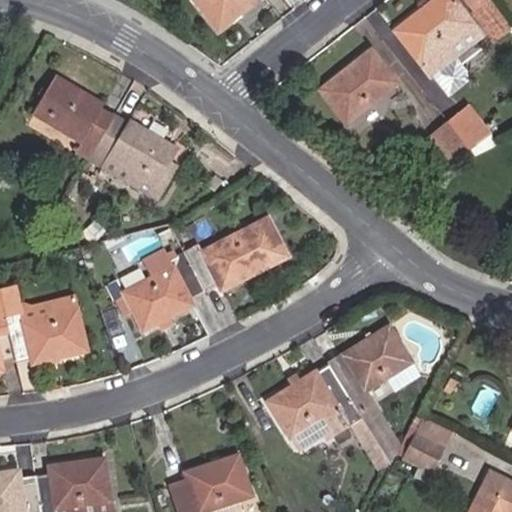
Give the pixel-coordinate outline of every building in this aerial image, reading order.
[(254,0),(194,0),(217,30),(254,0)] [(429,0),(392,29),(419,64),(442,46),(471,23),(452,0),(429,0)] [(430,78),(453,60),(442,46),(419,64),(430,78)] [(395,83),(369,52),(320,90),(346,122),(395,83)] [(80,142),(74,154),(87,161),(93,149),(113,117),(100,109),(102,105),(54,78),(33,114),(80,142)] [(488,134),(467,107),(448,122),(468,148),(488,134)] [(169,161),(176,150),(115,113),(113,117),(93,149),(155,185),(169,161)] [(169,161),(155,185),(93,149),(87,161),(155,201),(177,165),(169,161)] [(200,252),(196,244),(182,251),(203,292),(217,285),(220,290),(285,256),(266,218),(200,252)] [(106,233),(96,224),(95,225),(100,239),(106,233)] [(99,240),(100,239),(95,225),(88,231),(99,240)] [(142,331),(191,305),(188,299),(203,292),(182,251),(175,255),(172,249),(166,252),(163,247),(142,258),(152,278),(123,293),(124,296),(115,301),(124,318),(133,313),(142,331)] [(505,271),(496,266),(491,276),(500,281),(505,271)] [(17,301),(14,288),(0,291),(0,298),(15,360),(29,357),(31,364),(86,351),(76,310),(73,296),(30,307),(17,301)] [(0,364),(15,360),(0,298),(0,371),(2,371),(0,364)] [(340,355),(354,379),(341,387),(356,411),(370,403),(363,391),(384,377),(410,362),(387,326),(340,355)] [(393,392),(418,376),(410,362),(384,377),(393,392)] [(356,411),(341,387),(327,365),(315,372),(314,371),(267,401),(297,450),(322,434),(325,438),(349,424),(357,437),(368,430),(356,411)] [(442,449),(452,429),(425,415),(415,436),(442,449)] [(357,437),(377,470),(389,463),(368,430),(357,437)] [(431,472),(442,449),(415,436),(403,458),(431,472)] [(197,511),(235,499),(250,494),(238,455),(184,472),(187,480),(170,484),(178,511),(197,511)] [(40,511),(55,511),(55,508),(110,500),(104,458),(48,466),(49,473),(35,476),(40,511)] [(40,511),(35,476),(20,478),(20,472),(0,475),(0,511),(40,511)] [(511,511),(511,483),(491,472),(471,511),(511,511)] [(239,511),(235,499),(197,511),(239,511)] [(55,511),(111,511),(110,500),(55,508),(55,511)]
